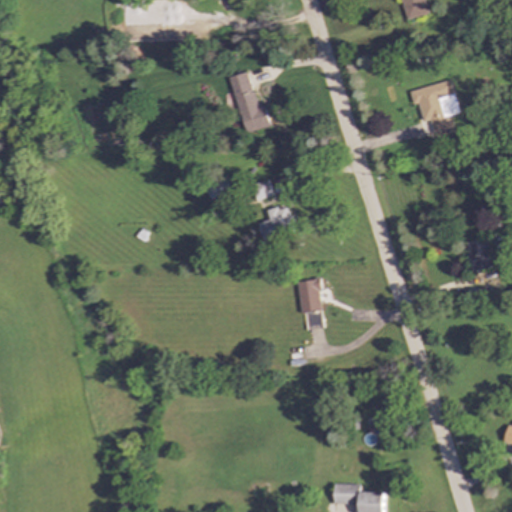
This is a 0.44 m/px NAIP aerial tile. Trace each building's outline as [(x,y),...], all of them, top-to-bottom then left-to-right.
[(429,14),(426,0),(402,0),(407,20),(429,14)] [(268,129),(252,71),(230,77),(247,135),(268,129)] [(448,116),(459,114),(452,82),(410,91),(413,106),(419,104),(423,122),(431,120),(434,134),(451,129),(448,116)] [(210,197),(235,196),(235,181),(210,182),(210,197)] [(252,185),(255,200),(273,197),(270,181),(252,185)] [(260,223),(263,238),(295,231),(290,206),(269,211),(271,221),(260,223)] [(468,242),(471,271),(492,269),(488,239),(468,242)] [(299,282),(304,314),(325,311),(319,279),(299,282)] [(308,330),(323,329),(322,313),(306,314),(308,330)] [(360,505),(359,511),(384,511),(385,493),(361,492),(361,485),(335,484),(334,504),(360,505)]
